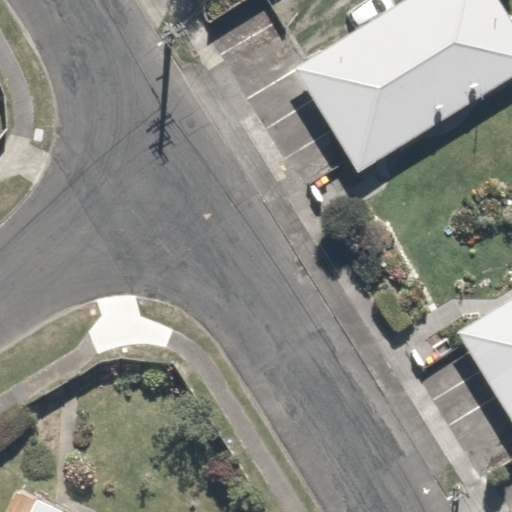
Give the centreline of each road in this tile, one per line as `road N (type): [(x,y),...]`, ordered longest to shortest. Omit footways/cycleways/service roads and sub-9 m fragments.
road 1 (residential): [(193,187),(392,511)]
road 2 (residential): [(0,305),(193,187)]
road 3 (residential): [(75,0),(193,187)]
